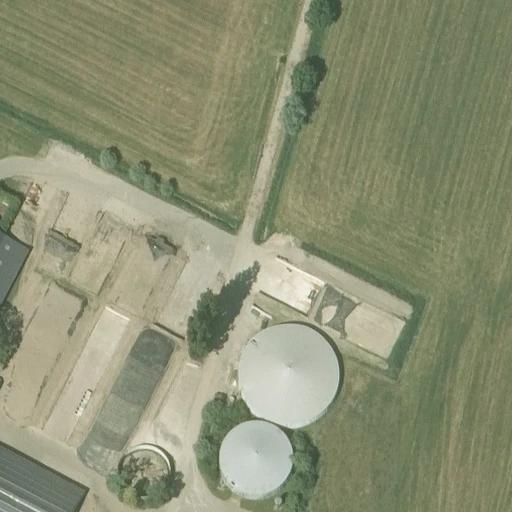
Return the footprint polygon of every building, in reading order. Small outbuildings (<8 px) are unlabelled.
[(0,308),(28,253),(0,238),(0,308)] [(178,271),(210,279),(215,257),(183,250),(178,271)] [(29,417),(80,288),(57,279),(6,407),(29,417)] [(245,408),(258,421),(274,429),(292,430),(308,426),(321,418),(332,405),(338,390),(339,374),(335,359),(326,345),(314,335),(299,329),(283,328),(265,332),(251,343),(241,357),(236,375),(238,392),(245,408)] [(159,444),(165,434),(145,423),(139,433),(159,444)] [(256,501),(262,501),(267,500),(272,498),(276,495),(280,491),(284,487),(287,483),(289,478),(291,473),(292,468),(292,462),(291,457),(290,452),(288,447),(285,443),(281,438),(277,435),(273,432),(268,430),(262,428),(257,428),(252,428),(246,429),(241,430),(236,433),(232,436),(228,440),(224,444),(222,449),(220,454),(219,459),(218,465),(219,470),(220,475),(222,480),(224,485),(228,489),(231,493),(236,496),(241,498),(246,500),(251,501),(256,501)] [(142,503),(147,503),(151,502),(155,500),(159,498),(163,494),(166,491),(168,487),(169,482),(170,478),(170,473),(169,469),(167,465),(165,461),(162,457),(159,454),(155,452),(151,450),(146,449),(142,449),(137,450),(133,451),(129,453),(125,456),(122,459),(120,463),(118,467),(117,472),(116,476),(117,481),(118,485),(120,489),(122,493),(125,496),(129,499),(133,501),(138,502),(142,503)] [(0,511),(73,511),(82,496),(0,453),(0,511)]
